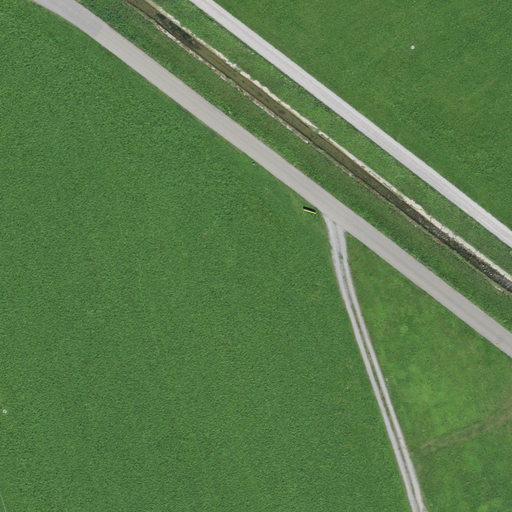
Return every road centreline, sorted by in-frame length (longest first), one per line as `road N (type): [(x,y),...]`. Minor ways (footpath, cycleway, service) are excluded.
road 1 (unclassified): [(511,350),(50,0)]
road 2 (track): [(511,236),(203,0)]
road 3 (track): [(422,511),(355,318),(334,215)]
